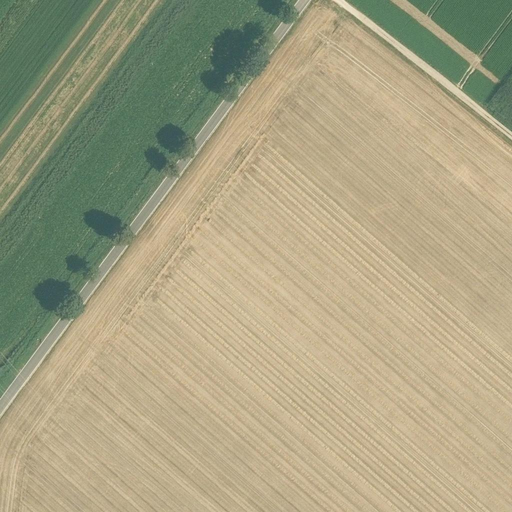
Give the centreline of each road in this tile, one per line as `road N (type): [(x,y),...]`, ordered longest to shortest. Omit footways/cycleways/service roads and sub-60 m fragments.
road 1 (unclassified): [(303,0),(46,358),(0,409)]
road 2 (track): [(343,0),(511,133)]
